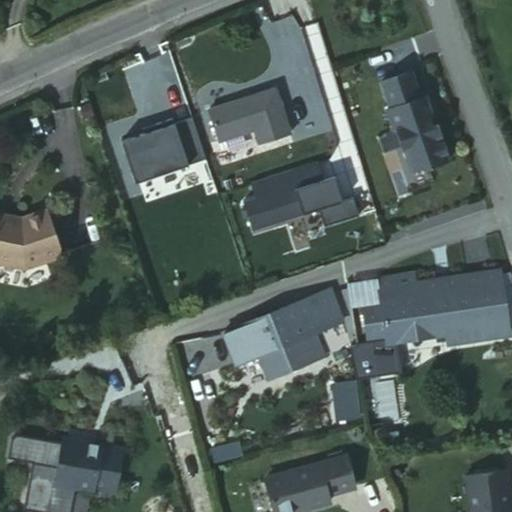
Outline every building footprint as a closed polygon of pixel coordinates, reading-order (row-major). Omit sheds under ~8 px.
[(412,70),(381,81),(390,108),(387,109),(394,130),(398,129),(412,171),(426,166),(427,168),(450,160),(437,123),(432,125),(430,118),(434,116),(427,95),(421,97),(412,70)] [(291,131),(276,88),(210,112),(219,141),(257,127),(262,144),(291,131)] [(135,183),(205,158),(190,117),(173,123),(171,118),(154,124),(156,129),(143,133),(120,142),(135,183)] [(156,129),(154,124),(142,129),(143,133),(156,129)] [(315,162),(291,169),(297,187),(320,179),(315,162)] [(297,187),(291,169),(248,184),(253,198),(240,202),(249,231),(316,209),(322,226),(357,214),(351,195),(339,199),(332,176),(320,179),(297,187)] [(0,216),(0,267),(23,271),(61,257),(43,209),(17,219),(0,216)] [(511,335),(502,272),(417,284),(415,273),(379,279),(384,309),(363,313),(369,342),(350,347),(358,381),(401,372),(395,345),(459,335),(460,341),(511,335)] [(331,289),(224,332),(238,368),(264,358),(274,380),(319,362),(314,351),(325,347),(319,334),(345,325),(331,289)] [(54,430),(48,434),(41,476),(79,483),(79,486),(91,488),(93,482),(102,484),(110,440),(87,436),(86,441),(76,439),(71,433),(54,430)] [(268,475),(277,511),(285,511),(332,500),(329,487),(337,485),(338,490),(357,485),(349,454),(268,475)] [(504,470),(464,476),(469,511),(511,511),(511,500),(509,501),(504,470)]
